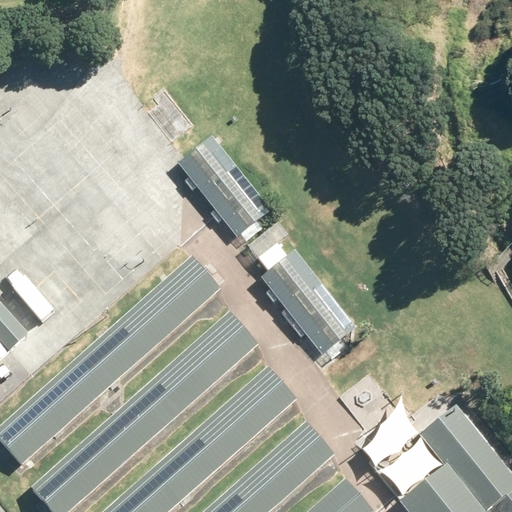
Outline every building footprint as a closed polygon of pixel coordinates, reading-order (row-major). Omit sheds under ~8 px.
[(277,205),(219,137),(178,172),(188,185),(217,218),(236,240),(277,205)] [(365,334),(293,250),(257,281),(275,301),(295,325),(329,365),(365,334)] [(196,262),(0,428),(27,460),(223,294),(210,278),(196,262)] [(0,365),(27,342),(0,312),(0,365)] [(224,320),(28,487),(49,511),(62,511),(251,352),(235,334),(224,320)] [(262,378),(104,511),(169,511),(289,410),(273,391),(262,378)] [(374,439),(363,449),(370,456),(376,466),(388,456),(400,451),(408,439),(418,432),(408,419),(402,395),(394,412),(380,425),(374,439)] [(511,511),(511,471),(456,406),(420,434),(445,467),(402,504),(408,511),(511,511)] [(307,422),(206,511),(265,511),(319,464),(334,451),(307,422)] [(393,464),(379,470),(403,495),(411,487),(417,481),(424,479),(432,470),(442,465),(434,458),(427,450),(420,438),(413,449),(402,455),(393,464)] [(372,511),(345,480),(307,511),(372,511)]
